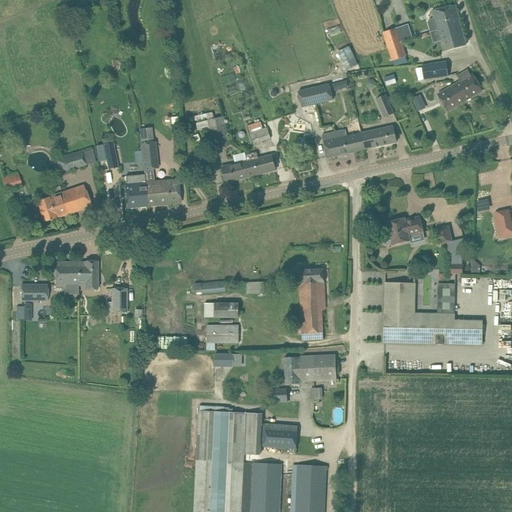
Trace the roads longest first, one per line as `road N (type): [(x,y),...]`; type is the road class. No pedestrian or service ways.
road 1 (unclassified): [(0,255),(356,174)]
road 2 (unclassified): [(350,435),(356,174)]
road 3 (unclassified): [(356,174),(511,139)]
road 4 (unclassified): [(511,132),(461,0)]
